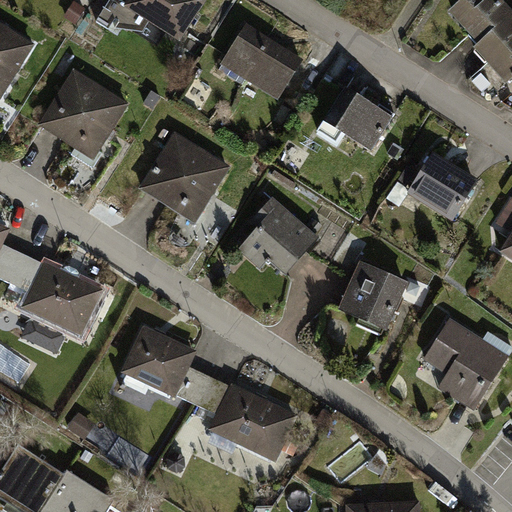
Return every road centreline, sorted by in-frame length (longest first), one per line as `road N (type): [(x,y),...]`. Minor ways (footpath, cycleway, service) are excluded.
road 1 (residential): [(0,174),(356,405),(497,511)]
road 2 (residential): [(511,144),(288,0)]
